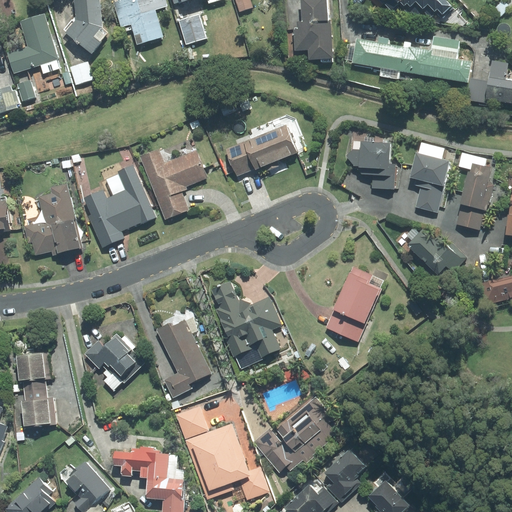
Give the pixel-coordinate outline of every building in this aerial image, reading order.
[(102,28),(99,0),(74,0),(75,16),(64,30),(91,52),(108,33),(102,28)] [(131,24),(124,0),(120,0),(113,2),(121,27),(131,24)] [(124,0),(131,24),(137,44),(163,36),(155,9),(167,6),(165,0),(124,0)] [(252,7),(249,0),(236,0),(240,11),(252,7)] [(294,29),(295,50),(309,49),(309,59),(333,58),(331,21),(328,21),(326,0),(300,0),(302,21),(298,21),(298,29),(294,29)] [(380,0),(391,11),(393,9),(402,0),(380,0)] [(402,0),(393,9),(399,15),(404,10),(409,15),(412,12),(417,17),(423,11),(430,19),(436,12),(442,19),(453,8),(445,0),(402,0)] [(498,20),(511,6),(511,3),(509,0),(502,0),(490,12),(498,20)] [(8,53),(14,73),(41,64),(44,73),(59,69),(56,60),(58,59),(45,15),(21,22),(29,47),(8,53)] [(199,15),(179,21),(186,44),(206,38),(199,15)] [(407,72),(411,47),(388,43),(389,38),(377,36),(376,42),(356,38),(352,63),(382,67),(380,75),(399,79),(400,71),(407,72)] [(459,41),(434,36),(431,50),(411,47),(407,72),(468,82),(471,62),(456,59),(459,41)] [(511,79),(506,78),(509,63),(492,60),(488,82),(471,79),(467,99),(487,102),(487,99),(511,103),(511,79)] [(88,62),(70,67),(76,85),(94,79),(88,62)] [(30,80),(17,84),(22,101),(35,97),(30,80)] [(10,86),(0,88),(0,112),(17,108),(16,104),(19,103),(15,90),(12,91),(10,86)] [(243,142),(254,169),(308,148),(296,119),(287,115),(249,130),(252,138),(243,142)] [(237,176),(254,169),(243,142),(226,148),(237,176)] [(353,149),(346,156),(354,165),(358,166),(358,170),(362,174),(373,175),(372,188),(394,189),(396,164),(388,164),(390,144),(361,142),(361,150),(353,149)] [(445,149),(422,143),(419,153),(416,152),(410,177),(416,179),(415,185),(421,186),(416,207),(438,212),(451,162),(442,159),(445,149)] [(159,150),(140,157),(158,201),(182,191),(187,189),(186,187),(208,178),(197,151),(164,164),(159,150)] [(489,180),(491,167),(485,166),(487,159),(462,153),(459,167),(469,169),(460,204),(461,204),(457,224),(480,230),(484,210),(486,210),(494,185),(489,180)] [(155,217),(133,166),(118,172),(119,174),(106,179),(113,196),(107,198),(104,189),(84,198),(91,214),(88,216),(102,249),(125,239),(121,231),(155,217)] [(52,194),(38,197),(44,222),(25,226),(29,243),(32,242),(35,255),(52,251),(53,255),(83,248),(67,183),(50,187),(52,194)] [(189,210),(182,191),(158,201),(165,220),(189,210)] [(0,231),(9,231),(8,223),(11,222),(9,202),(7,202),(6,196),(0,197),(0,231)] [(454,271),(467,258),(452,244),(448,247),(430,230),(423,229),(417,235),(412,230),(407,235),(412,240),(408,245),(438,272),(446,264),(454,271)] [(491,279),(480,282),(485,305),(511,298),(511,261),(511,262),(511,263),(511,276),(492,281),(491,279)] [(384,281),(353,267),(334,310),(366,325),(382,289),(380,289),(384,281)] [(230,281),(211,290),(219,307),(215,309),(227,335),(224,336),(234,357),(236,356),(242,369),(263,359),(262,357),(280,349),(272,329),(281,325),(269,297),(254,304),(238,299),(230,281)] [(358,342),(366,325),(334,310),(326,327),(358,342)] [(173,397),(192,388),(190,383),(211,373),(185,320),(174,326),(172,323),(157,330),(178,373),(164,380),(173,397)] [(124,383),(145,363),(132,350),(135,347),(124,336),(121,339),(116,334),(104,346),(98,340),(84,354),(99,369),(103,366),(106,370),(104,373),(108,377),(105,380),(114,390),(122,382),(124,383)] [(24,391),(47,389),(45,380),(52,379),(49,352),(17,356),(19,380),(23,380),(24,391)] [(56,424),(54,398),(48,398),(47,389),(24,391),(25,401),(21,402),(24,428),(56,424)] [(328,412),(316,398),(280,429),(275,423),(255,441),(281,471),(286,466),(290,471),(303,460),(306,464),(314,457),(313,455),(339,432),(325,415),(328,412)] [(200,407),(177,415),(185,438),(208,430),(200,407)] [(247,499),(269,491),(261,467),(248,472),(232,425),(187,441),(207,499),(243,486),(247,499)] [(147,478),(146,498),(167,478),(169,454),(159,454),(159,451),(153,451),(153,448),(140,447),(140,449),(131,448),(131,452),(115,451),(114,466),(121,466),(121,473),(122,475),(132,476),(132,470),(140,471),(140,477),(147,478)] [(349,449),(324,473),(333,481),(327,487),(342,502),(361,483),(355,477),(365,466),(349,449)] [(113,488),(88,460),(80,468),(81,470),(70,480),(84,495),(76,503),(84,511),(103,511),(106,510),(98,501),(113,488)] [(48,511),(62,499),(40,476),(5,510),(6,511),(48,511)] [(184,479),(167,478),(146,498),(163,499),(162,511),(183,511),(185,499),(182,499),(184,479)] [(380,508),(375,511),(401,511),(409,505),(386,480),(369,496),(380,508)] [(309,485),(284,508),(287,511),(328,511),(338,503),(323,487),(317,493),(309,485)] [(136,511),(131,501),(114,509),(115,511),(136,511)]
